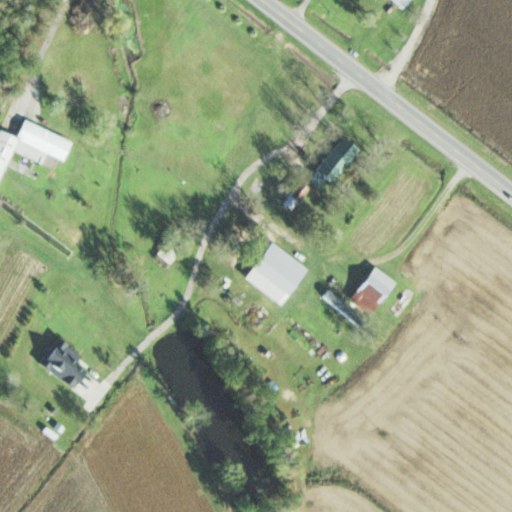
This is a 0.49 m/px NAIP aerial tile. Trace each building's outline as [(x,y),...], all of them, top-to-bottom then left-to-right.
[(388,0),(400,10),(409,0),(388,0)] [(15,139),(0,132),(0,175),(9,152),(57,172),(70,141),(22,122),(15,139)] [(327,184),(359,153),(345,138),(313,169),(327,184)] [(242,281),(279,306),(304,269),(267,244),(242,281)] [(370,317),(393,283),(371,267),(348,302),(370,317)] [(79,357),(56,340),(37,366),(70,391),(84,372),(74,364),(79,357)]
